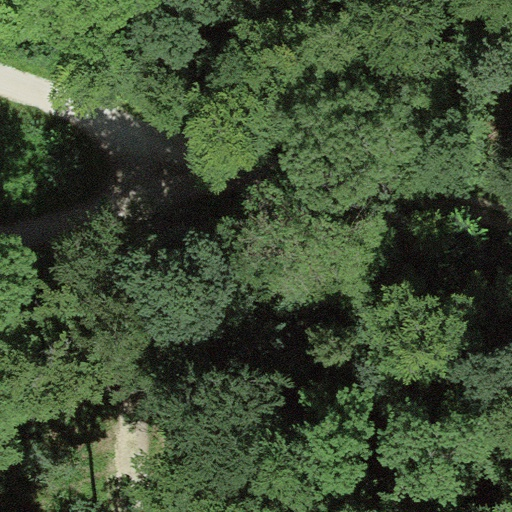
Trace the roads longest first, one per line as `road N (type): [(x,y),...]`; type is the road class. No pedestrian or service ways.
road 1 (track): [(0,233),(106,196),(192,153),(141,343),(126,446),(153,511)]
road 2 (track): [(511,227),(192,153),(0,86)]
